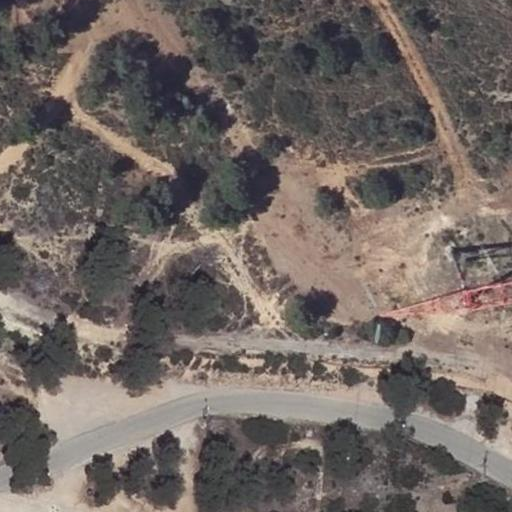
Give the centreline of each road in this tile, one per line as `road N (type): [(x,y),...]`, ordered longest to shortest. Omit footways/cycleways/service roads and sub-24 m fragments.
road 1 (unclassified): [(212,404),(352,407),(511,472)]
road 2 (track): [(0,192),(212,404)]
road 3 (unclassified): [(212,404),(0,479)]
road 4 (track): [(0,156),(84,71),(94,0)]
